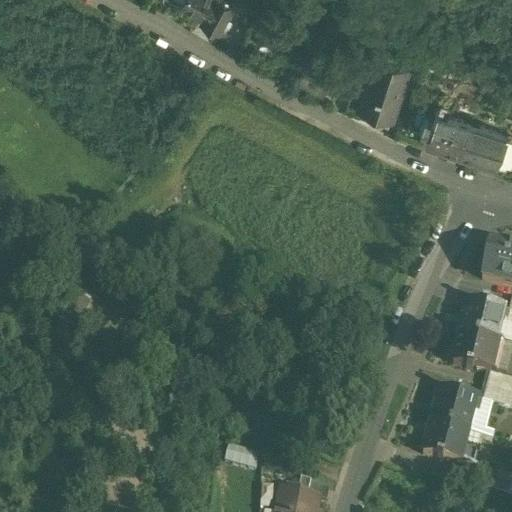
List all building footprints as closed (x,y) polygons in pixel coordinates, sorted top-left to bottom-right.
[(232,0),(180,0),(180,1),(202,12),(200,16),(218,27),(232,0)] [(320,36),(313,49),(333,59),(339,46),(320,36)] [(313,49),(299,77),(323,90),(338,61),(333,59),(313,49)] [(410,67),(375,54),(357,105),(392,118),(410,67)] [(430,132),(425,144),(460,156),(471,124),(437,112),(434,120),(430,132)] [(430,132),(434,120),(424,117),(420,128),(430,132)] [(507,136),(471,124),(460,156),(496,169),(497,166),(506,138),(507,136)] [(511,153),(511,140),(506,138),(497,166),(507,170),(511,153)] [(488,250),(482,279),(511,285),(511,245),(508,245),(507,254),(488,250)] [(507,311),(467,302),(459,333),(500,342),(507,311)] [(500,342),(459,333),(452,366),(462,368),(462,369),(474,372),(474,371),(489,375),(492,376),(492,374),(500,342)] [(511,379),(492,374),(492,376),(489,375),(486,387),(511,393),(511,379)] [(511,393),(486,387),(483,401),(511,408),(511,393)] [(453,393),(439,390),(431,421),(469,431),(477,400),(461,396),(462,394),(453,392),(453,393)] [(469,431),(431,421),(423,453),(459,462),(473,466),(474,463),(478,447),(465,444),(469,431)] [(474,463),(473,466),(459,462),(456,476),(494,486),(499,470),(474,463)] [(310,483),(301,479),(298,494),(307,496),(310,483)] [(298,494),(280,490),(275,511),(316,511),(320,499),(307,496),(298,494)]
